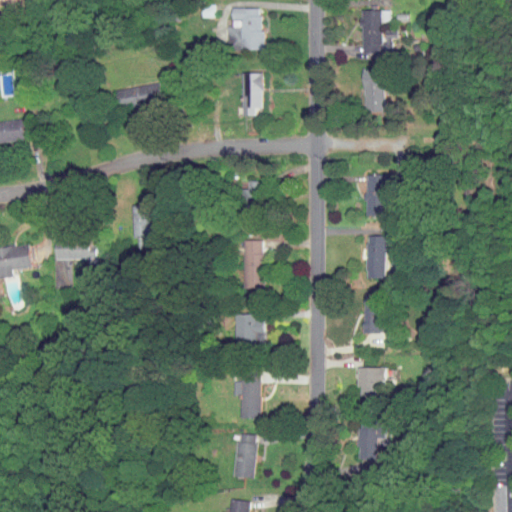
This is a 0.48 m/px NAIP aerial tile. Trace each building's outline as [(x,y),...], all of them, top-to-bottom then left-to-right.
[(250,43),(251,1),(220,1),(220,24),(230,24),(229,39),(225,39),(225,43),(250,43)] [(351,46),(376,46),(376,31),(385,31),(385,24),(370,24),(369,3),(350,4),(351,46)] [(352,63),(353,105),(373,104),(372,62),(352,63)] [(251,66),(231,66),(231,108),(243,109),(243,101),(251,101),(251,66)] [(102,84),(105,100),(122,97),(123,100),(152,95),(148,75),(102,84)] [(0,113),(0,135),(17,133),(15,112),(0,113)] [(355,209),(375,209),(375,168),(355,168),(355,209)] [(246,174),(236,175),(237,182),(230,182),(231,215),(247,215),(246,174)] [(122,199),(124,237),(145,236),(143,198),(122,199)] [(374,272),(375,230),(356,229),(355,272),(374,272)] [(45,232),(46,253),(87,252),(86,231),(45,232)] [(232,282),(252,282),(253,233),(233,233),(232,282)] [(0,239),(0,269),(0,270),(0,269),(0,262),(21,259),(17,236),(0,239)] [(353,326),(376,326),(376,287),(353,288),(353,326)] [(224,308),(224,334),(253,334),(252,314),(245,314),(244,308),(224,308)] [(375,361),(347,361),(346,381),(350,381),(350,393),(370,393),(370,376),(375,376),(375,361)] [(223,389),(229,389),(229,411),(249,412),(250,369),(230,369),(229,375),(223,375),(223,389)] [(367,432),(375,432),(375,415),(349,414),(348,453),(366,453),(367,432)] [(244,471),(246,428),(225,427),(224,471),(244,471)] [(218,507),(211,506),(210,511),(236,511),(239,495),(219,493),(218,507)]
